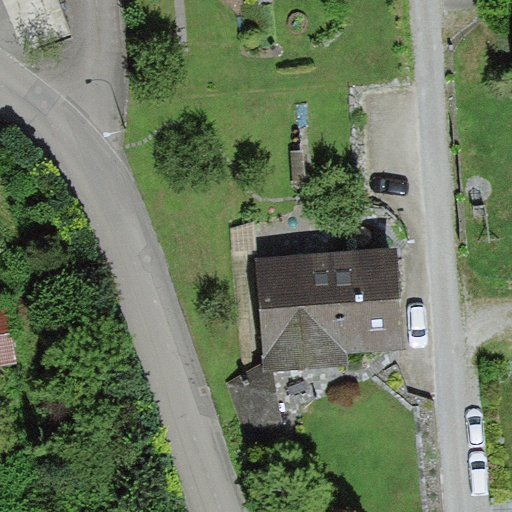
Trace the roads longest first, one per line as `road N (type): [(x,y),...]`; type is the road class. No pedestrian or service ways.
road 1 (residential): [(460,511),(424,0)]
road 2 (residential): [(221,511),(157,309),(68,116)]
road 3 (residential): [(100,0),(98,80),(68,116)]
